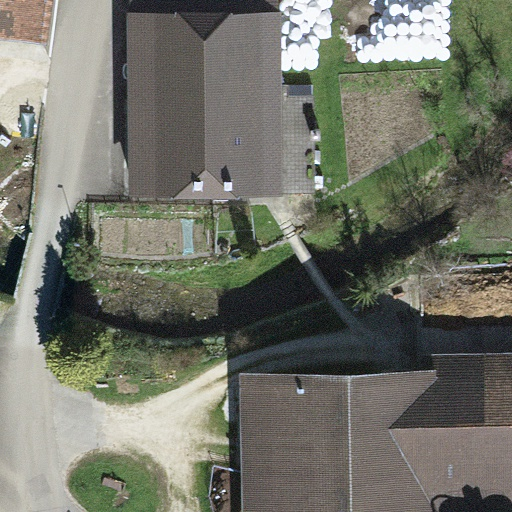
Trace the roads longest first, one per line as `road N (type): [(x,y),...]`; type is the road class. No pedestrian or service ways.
road 1 (track): [(511,194),(387,287),(212,389),(37,448)]
road 2 (residential): [(49,260),(93,0)]
road 3 (unclassified): [(29,508),(37,448),(31,331),(49,260)]
